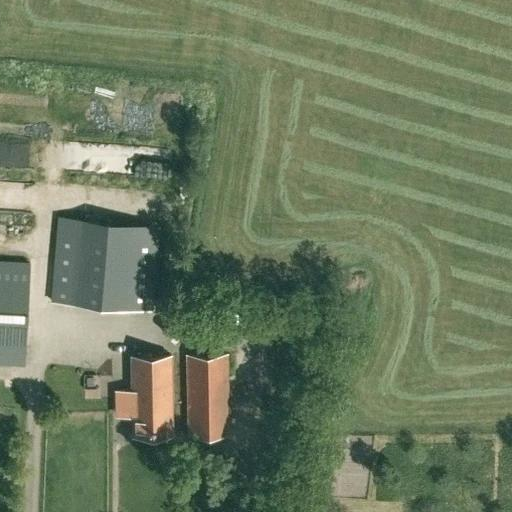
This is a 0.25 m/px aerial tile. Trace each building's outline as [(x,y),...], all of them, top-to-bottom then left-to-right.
[(149,308),(155,242),(156,225),(59,217),(52,300),(149,308)] [(29,263),(0,261),(0,362),(23,363),(29,263)] [(178,307),(178,341),(206,340),(204,304),(178,307)] [(187,354),(188,434),(228,434),(226,353),(187,354)] [(113,389),(114,417),(132,416),(132,436),(172,435),(171,354),(131,355),(131,389),(113,389)]
